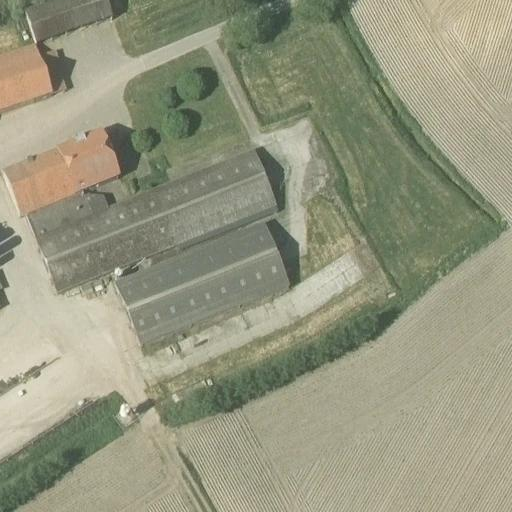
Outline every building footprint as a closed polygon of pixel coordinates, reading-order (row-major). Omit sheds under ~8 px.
[(108,27),(99,0),(73,0),(24,15),(34,50),(108,27)] [(0,60),(0,115),(52,98),(65,94),(55,62),(41,67),(34,50),(0,60)] [(24,219),(82,195),(119,181),(100,136),(57,153),(57,154),(2,176),(19,217),(24,217),(24,219)] [(82,195),(24,219),(53,293),(273,215),(253,154),(108,212),(103,200),(89,199),(89,198),(84,200),(82,195)] [(289,290),(263,226),(115,286),(140,350),(289,290)] [(36,344),(11,353),(18,373),(43,364),(36,344)] [(50,367),(0,396),(0,463),(80,416),(50,367)]
